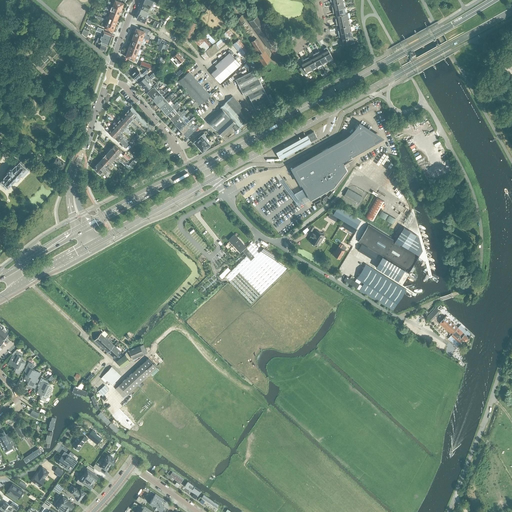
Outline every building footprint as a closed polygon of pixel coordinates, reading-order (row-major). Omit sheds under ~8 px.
[(107,4),(112,5),(121,9),(124,3),(118,1),(118,0),(114,0),(113,3),(108,1),(107,4)] [(344,1),(334,3),(335,7),(332,7),(332,10),(345,7),(344,1)] [(152,7),(143,3),(141,8),(153,13),(155,14),(156,12),(154,11),(155,8),(152,7)] [(121,9),(112,5),(111,9),(106,7),(105,9),(110,11),(119,14),(121,9)] [(345,7),(332,10),(333,12),(336,11),(336,15),(337,15),(347,13),(345,7)] [(141,8),(138,13),(147,17),(149,14),(152,16),(153,13),(141,8)] [(119,14),(110,11),(109,14),(104,12),(103,14),(108,16),(117,20),(119,14)] [(147,17),(138,13),(136,19),(146,23),(147,20),(150,21),(151,19),(147,17)] [(337,15),(338,19),(335,19),(336,22),(349,19),(348,13),(347,13),(337,15)] [(250,39),(255,36),(241,15),(236,19),(237,20),(250,39)] [(268,48),(275,43),(276,42),(264,25),(268,22),(265,17),(260,20),(256,15),(249,21),(268,48)] [(117,20),(108,16),(107,19),(102,17),(98,16),(97,19),(101,20),(106,22),(115,25),(117,20)] [(349,19),(336,22),(336,24),(339,23),(340,27),(350,25),(349,20),(352,19),(352,18),(349,19)] [(161,23),(154,20),(153,23),(152,26),(159,28),(161,23)] [(190,21),(183,37),(189,40),(196,24),(190,21)] [(115,25),(106,22),(104,28),(113,32),(115,25)] [(350,25),(340,27),(341,31),(338,31),(338,33),(351,31),(350,25)] [(134,34),(148,39),(149,40),(150,37),(147,35),(149,30),(141,26),(140,29),(136,28),(134,34)] [(101,36),(110,40),(110,39),(111,39),(112,37),(111,36),(112,34),(97,28),(96,31),(103,33),(101,36)] [(202,30),(200,32),(212,44),(217,39),(208,30),(205,28),(202,30)] [(226,42),(226,41),(230,38),(234,35),(229,29),(221,35),(223,37),(215,43),(201,55),(205,59),(209,56),(209,57),(219,48),(226,42)] [(351,31),(338,33),(339,36),(342,35),(342,39),(353,36),(351,31)] [(148,39),(134,34),(132,39),(141,43),(142,40),(144,40),(144,41),(147,42),(148,39)] [(110,40),(101,36),(98,35),(96,41),(101,43),(106,45),(107,46),(109,43),(110,43),(110,41),(110,40)] [(353,36),(342,39),(343,42),(340,43),(341,45),(354,43),(353,36)] [(263,65),(271,60),(264,50),(264,49),(256,38),(251,41),(255,47),(253,49),(256,54),(256,55),(263,65)] [(141,43),(132,39),(130,45),(139,49),(139,48),(140,48),(140,47),(140,46),(141,43)] [(239,39),(232,44),(238,52),(245,46),(239,39)] [(274,55),(278,52),(280,51),(276,44),(270,48),(274,55)] [(139,49),(130,45),(127,51),(138,55),(138,54),(140,55),(142,50),(139,49)] [(326,51),(323,52),(328,61),(333,58),(327,47),(324,48),(326,51)] [(138,55),(127,51),(125,57),(134,61),(135,60),(136,60),(138,55)] [(184,60),(183,59),(184,58),(178,51),(172,57),(173,58),(172,60),(178,66),(182,62),(184,60)] [(241,64),(230,51),(216,64),(218,67),(212,73),(220,82),(241,64)] [(328,61),(323,52),(319,54),(318,52),(316,53),(323,64),(328,61)] [(323,64),(316,53),(314,54),(315,56),(312,58),(317,67),(323,64)] [(308,57),(306,58),(312,70),(317,67),(312,58),(309,60),(308,57)] [(312,70),(306,58),(303,60),(305,62),(302,64),(303,67),(299,69),(303,75),(311,71),(311,72),(313,72),(312,70)] [(147,69),(150,70),(151,65),(141,61),(139,66),(147,69)] [(130,75),(135,80),(136,80),(138,82),(142,78),(140,76),(142,74),(137,69),(130,75)] [(155,75),(158,72),(155,69),(154,71),(155,71),(153,73),(146,79),(145,77),(138,83),(142,87),(151,79),(155,75)] [(240,88),(258,78),(254,70),(236,79),(240,88)] [(189,71),(178,81),(192,97),(199,105),(210,95),(203,87),(189,71)] [(263,87),(258,78),(240,88),(244,96),(248,95),(248,94),(263,87)] [(151,79),(142,87),(146,91),(152,85),(154,84),(151,81),(152,80),(151,79)] [(150,96),(159,88),(159,87),(158,85),(156,83),(153,86),(146,92),(150,96)] [(267,95),(263,87),(248,94),(248,95),(252,103),(267,95)] [(161,90),(159,88),(150,96),(153,100),(163,91),(162,89),(161,90)] [(166,88),(163,91),(153,100),(157,103),(163,97),(162,95),(167,91),(167,90),(166,88)] [(163,97),(157,103),(160,107),(174,94),(175,93),(174,92),(173,93),(173,92),(165,99),(163,97)] [(176,96),(174,94),(160,107),(163,111),(170,105),(168,103),(170,101),(176,96)] [(267,95),(252,103),(256,111),(271,103),(267,95)] [(221,108),(207,121),(225,140),(235,131),(251,116),(233,96),(220,107),(221,108)] [(170,105),(163,111),(167,115),(178,104),(179,103),(178,101),(177,102),(174,105),(172,106),(170,105)] [(180,105),(178,104),(167,115),(170,118),(177,112),(175,110),(178,107),(180,105)] [(138,119),(139,121),(144,126),(146,124),(131,107),(129,109),(139,118),(138,119)] [(139,118),(129,109),(127,112),(134,119),(136,121),(138,122),(139,121),(138,119),(139,118)] [(178,114),(177,112),(170,118),(173,122),(185,111),(184,110),(182,111),(178,114)] [(187,113),(185,111),(173,122),(176,125),(183,119),(186,117),(184,115),(185,115),(187,113)] [(134,119),(127,112),(124,116),(135,126),(139,130),(140,131),(141,129),(132,121),(134,119)] [(135,126),(124,116),(121,119),(128,126),(129,124),(134,128),(135,126)] [(183,119),(176,125),(180,129),(193,118),(192,117),(188,119),(185,122),(183,119)] [(193,118),(180,129),(183,133),(190,127),(188,125),(195,119),(194,117),(193,118)] [(128,126),(121,119),(118,122),(130,133),(131,132),(128,129),(130,128),(128,126)] [(122,132),(124,130),(129,135),(130,133),(118,122),(115,126),(122,132)] [(190,127),(183,133),(186,137),(198,126),(197,124),(197,125),(197,124),(192,129),(190,127)] [(294,172),(295,172),(307,194),(310,199),(334,186),(346,169),(342,161),(376,143),(373,139),(372,137),(370,134),(368,132),(366,130),(364,128),(362,126),(359,125),(358,127),(356,129),(354,132),(352,134),(350,136),(347,137),(345,139),(338,143),(335,144),(322,151),(312,157),(314,161),(294,172)] [(122,132),(115,126),(112,129),(127,143),(128,141),(120,134),(122,132)] [(127,143),(112,129),(109,132),(118,141),(120,143),(121,143),(126,148),(129,144),(127,143)] [(306,136),(310,142),(317,138),(314,132),(306,136)] [(198,147),(207,139),(205,136),(206,135),(204,133),(194,142),(198,147)] [(310,142),(306,136),(306,135),(277,152),(280,159),(310,142)] [(209,141),(207,139),(198,147),(202,151),(213,142),(211,140),(209,141)] [(111,148),(119,154),(120,153),(123,155),(122,155),(128,160),(130,157),(124,153),(122,151),(115,145),(114,145),(111,148)] [(119,154),(111,148),(108,151),(120,162),(121,162),(122,161),(117,156),(118,155),(120,157),(121,156),(119,154)] [(108,151),(105,155),(112,161),(114,159),(119,163),(120,162),(108,151)] [(105,155),(102,158),(112,167),(116,170),(118,169),(111,163),(112,161),(105,155)] [(52,164),(56,167),(55,168),(58,170),(59,169),(60,170),(65,163),(56,157),(52,164)] [(133,160),(129,164),(132,166),(138,159),(136,157),(133,160)] [(112,167),(102,158),(99,161),(107,168),(108,166),(111,168),(112,167)] [(0,183),(3,187),(2,188),(4,190),(5,189),(6,189),(6,188),(7,187),(8,187),(15,180),(17,180),(20,177),(20,175),(22,177),(30,169),(28,167),(27,168),(19,161),(16,164),(12,168),(10,167),(7,171),(7,173),(3,177),(4,177),(0,180),(1,181),(0,181),(0,183)] [(99,161),(96,164),(109,176),(109,175),(110,173),(108,171),(107,172),(105,169),(107,168),(99,161)] [(109,176),(96,164),(93,168),(101,174),(103,172),(107,177),(109,176)] [(362,196),(352,191),(348,189),(344,196),(357,204),(362,196)] [(373,220),(380,209),(384,201),(375,196),(364,215),(373,220)] [(457,202),(442,206),(444,212),(458,207),(457,202)] [(338,206),(333,214),(356,228),(361,220),(338,206)] [(460,212),(446,217),(447,222),(461,217),(460,212)] [(343,221),(340,225),(353,233),(355,228),(343,221)] [(463,222),(448,226),(450,232),(465,227),(463,222)] [(362,244),(358,250),(361,252),(374,260),(378,253),(382,256),(376,267),(398,280),(404,270),(408,272),(413,265),(417,257),(422,249),(419,236),(403,227),(395,240),(392,239),(368,224),(358,242),(362,244)] [(313,237),(310,241),(318,246),(324,235),(316,230),(314,233),(313,232),(311,236),(313,237)] [(466,232),(451,237),(453,242),(468,238),(466,232)] [(234,234),(228,239),(240,253),(243,251),(251,260),(254,256),(246,247),(234,234)] [(334,251),(332,254),(339,258),(346,247),(340,243),(335,252),(334,251)] [(240,261),(225,276),(228,279),(229,280),(251,303),(275,280),(287,268),(275,260),(278,258),(278,257),(263,248),(260,251),(259,252),(254,256),(250,260),(246,256),(240,261)] [(366,264),(357,278),(364,283),(397,304),(400,299),(405,292),(406,290),(366,264)] [(232,268),(229,266),(225,270),(221,274),(223,277),(232,268)] [(346,277),(344,280),(355,287),(357,283),(346,277)] [(397,304),(364,283),(359,291),(393,311),(397,304)] [(436,308),(426,319),(430,323),(440,311),(436,308)] [(449,333),(449,334),(451,335),(448,338),(457,346),(463,339),(464,340),(466,340),(468,339),(468,336),(471,333),(467,330),(467,331),(460,325),(458,327),(446,316),(440,323),(450,332),(449,333)] [(0,343),(6,338),(5,337),(9,333),(0,323),(0,343)] [(101,334),(95,341),(107,352),(114,345),(101,334)] [(114,345),(107,352),(114,358),(121,351),(114,345)] [(132,359),(144,355),(147,353),(144,345),(129,351),(132,359)] [(12,355),(8,363),(12,365),(15,367),(13,370),(14,371),(22,356),(23,354),(17,351),(15,350),(11,354),(12,355)] [(117,361),(122,368),(130,362),(125,355),(117,361)] [(22,356),(14,371),(19,373),(21,370),(22,371),(26,363),(21,360),(23,356),(22,356)] [(124,398),(124,397),(157,367),(148,358),(116,389),(124,398)] [(26,375),(24,378),(28,380),(26,384),(27,384),(35,370),(32,368),(34,365),(28,362),(24,370),(26,371),(25,374),(26,375)] [(101,378),(105,382),(106,383),(107,381),(108,382),(106,384),(110,387),(121,376),(112,367),(105,374),(101,378)] [(35,370),(27,384),(28,384),(28,385),(32,387),(34,384),(35,384),(36,381),(38,382),(39,379),(38,379),(41,373),(35,370)] [(39,388),(37,392),(42,394),(40,398),(47,383),(49,382),(42,378),(42,380),(38,388),(39,388)] [(41,398),(40,401),(43,402),(44,400),(45,401),(47,397),(48,397),(52,388),(50,387),(51,385),(47,383),(40,398),(41,398)] [(74,387),(73,391),(86,396),(88,392),(74,387)] [(92,395),(89,396),(95,410),(98,408),(92,395)] [(36,419),(39,414),(32,410),(30,415),(36,419)] [(100,412),(97,415),(107,425),(110,422),(100,412)] [(47,429),(54,430),(57,417),(50,416),(47,429)] [(111,423),(109,426),(116,433),(119,430),(111,423)] [(15,427),(21,438),(27,434),(24,429),(21,424),(15,427)] [(52,431),(46,430),(43,445),(48,447),(52,431)] [(92,430),(87,437),(97,444),(102,438),(92,430)] [(1,433),(2,435),(0,436),(0,444),(1,446),(2,446),(5,452),(13,447),(12,445),(14,444),(8,433),(6,434),(4,431),(3,432),(1,433)] [(72,445),(79,449),(87,438),(80,433),(72,445)] [(24,460),(27,464),(42,454),(40,450),(24,460)] [(62,455),(57,462),(66,469),(69,465),(72,467),(77,460),(72,457),(74,454),(70,452),(68,454),(67,454),(65,457),(62,455)] [(106,460),(102,466),(107,469),(111,463),(112,464),(115,460),(108,455),(104,459),(106,460)] [(82,473),(93,481),(94,479),(95,480),(98,476),(92,472),(94,469),(88,465),(82,473)] [(37,473),(32,480),(36,483),(35,484),(38,486),(39,485),(40,486),(40,485),(41,485),(42,483),(45,479),(44,478),(49,472),(42,467),(38,474),(37,473)] [(54,471),(60,475),(63,471),(57,467),(54,471)] [(167,474),(181,483),(183,479),(170,470),(167,474)] [(93,481),(82,473),(83,474),(80,479),(79,479),(77,481),(83,486),(84,483),(90,487),(93,483),(92,482),(93,481)] [(185,486),(198,495),(201,491),(187,482),(185,486)] [(23,491),(12,484),(7,491),(18,499),(23,491)] [(80,499),(85,492),(80,489),(79,491),(71,485),(68,490),(76,495),(76,496),(80,499)] [(61,494),(57,500),(70,508),(73,504),(67,500),(68,499),(61,494)] [(163,506),(164,505),(161,503),(162,502),(161,501),(163,499),(156,494),(153,497),(150,502),(153,505),(156,508),(157,507),(161,510),(161,509),(162,509),(164,507),(163,506)] [(202,498),(217,509),(220,505),(205,494),(202,498)] [(57,500),(53,505),(63,511),(66,511),(67,511),(68,511),(68,510),(68,509),(69,508),(70,509),(70,508),(57,500)] [(16,511),(19,507),(12,502),(10,505),(4,501),(0,507),(0,511),(10,511),(13,508),(16,511)]
